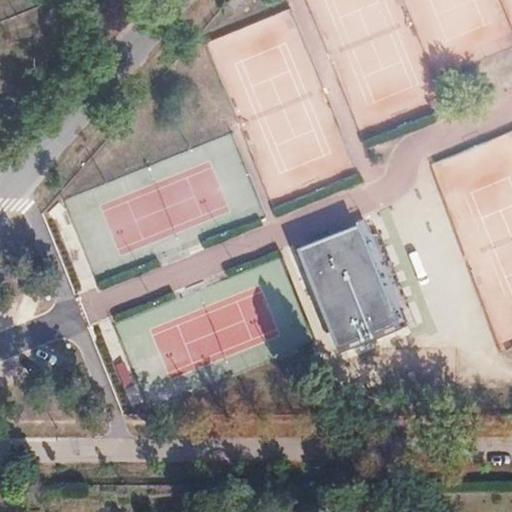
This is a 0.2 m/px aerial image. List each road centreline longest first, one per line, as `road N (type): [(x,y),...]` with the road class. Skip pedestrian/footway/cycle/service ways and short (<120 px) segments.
road 1 (residential): [(511,450),(0,450)]
road 2 (residential): [(0,197),(173,0)]
